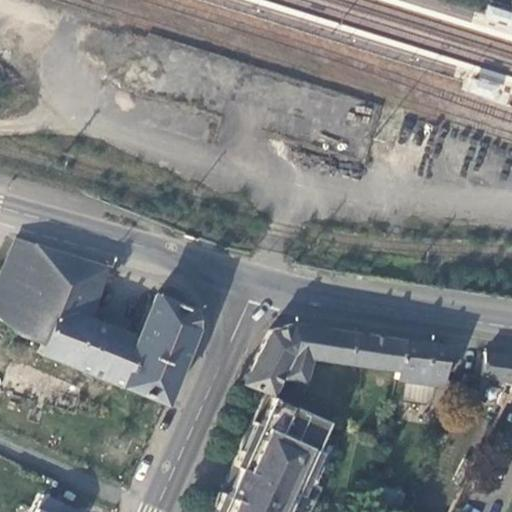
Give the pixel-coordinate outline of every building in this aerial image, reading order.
[(106,268),(14,234),(0,270),(0,316),(19,334),(37,342),(34,353),(163,403),(193,328),(186,307),(155,293),(139,339),(88,319),(106,268)] [(291,323),(270,328),(243,380),(271,391),(281,375),(303,380),(311,356),(311,354),(302,352),(306,326),(291,323)] [(353,333),(306,326),(302,352),(311,354),(311,356),(397,369),(403,340),(353,333)] [(449,346),(403,340),(397,369),(396,378),(442,386),(449,346)] [(511,378),(511,354),(485,350),(483,376),(511,378)] [(431,402),(432,386),(405,384),(403,399),(431,402)] [(221,490),(211,511),(310,511),(323,485),(317,483),(335,444),(325,440),(333,423),(266,391),(234,463),(240,466),(228,493),(221,490)] [(131,434),(123,452),(139,458),(146,442),(131,434)] [(456,484),(466,467),(460,463),(452,480),(456,484)] [(73,511),(75,508),(42,494),(33,511),(73,511)]
